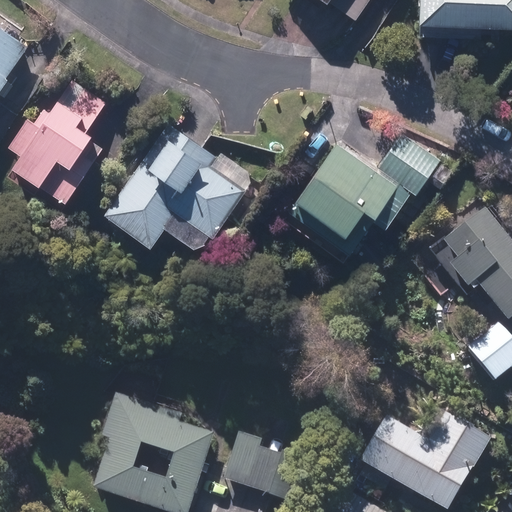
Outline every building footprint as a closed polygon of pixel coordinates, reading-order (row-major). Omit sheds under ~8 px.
[(330,0),(356,18),(368,0),(330,0)] [(511,0),(424,0),(423,26),(511,28),(511,0)] [(0,97),(2,95),(7,98),(15,85),(7,81),(30,46),(0,26),(0,97)] [(30,156),(22,168),(73,202),(108,151),(96,143),(99,138),(92,132),(111,103),(76,79),(53,114),(48,111),(39,123),(33,119),(14,146),(30,156)] [(217,156),(171,125),(111,214),(160,247),(182,214),(219,238),(249,192),(211,166),(217,156)] [(379,171),(341,145),(295,211),(358,254),(380,222),(390,229),(416,191),(421,193),(442,162),(404,135),(379,171)] [(482,285),(511,322),(511,238),(489,211),(449,244),(463,262),(455,269),(474,292),(482,285)] [(298,232),(268,232),(268,260),(298,260),(298,232)] [(470,352),(499,386),(511,375),(511,334),(503,323),(470,352)] [(186,416),(119,396),(106,440),(114,442),(98,494),(156,511),(194,511),(217,436),(182,425),(186,416)] [(368,465),(452,511),(455,511),(496,441),(450,416),(434,444),(394,421),(368,465)] [(272,499),(300,508),(315,463),(285,454),(285,455),(262,448),(265,440),(241,433),(226,481),(272,496),(272,499)] [(339,511),(385,511),(351,492),(339,511)]
